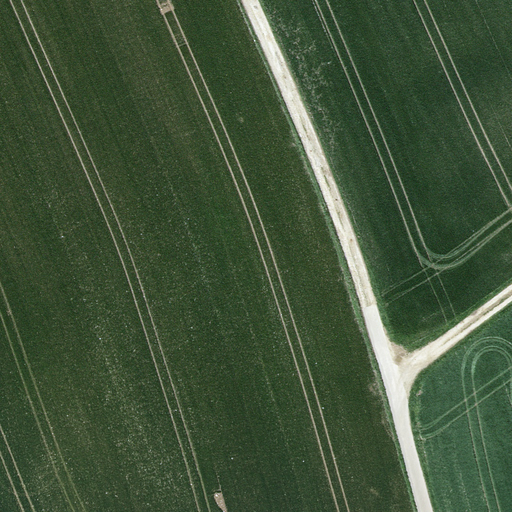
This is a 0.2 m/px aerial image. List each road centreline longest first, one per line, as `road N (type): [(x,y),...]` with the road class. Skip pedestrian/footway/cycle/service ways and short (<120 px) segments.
road 1 (track): [(241,0),(360,307),(423,511)]
road 2 (track): [(511,293),(390,392)]
